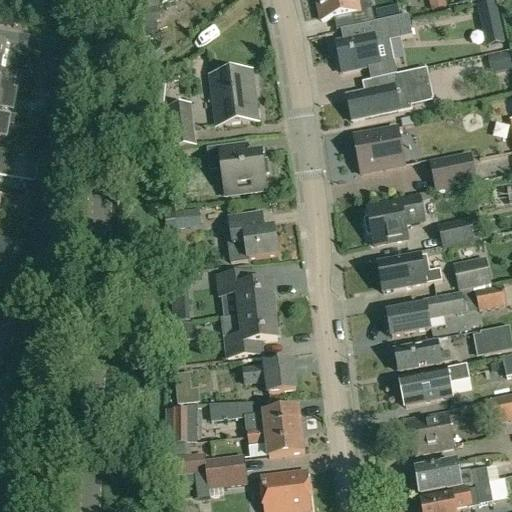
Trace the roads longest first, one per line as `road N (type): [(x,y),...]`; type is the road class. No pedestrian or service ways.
road 1 (residential): [(348,511),(321,240),(282,0)]
road 2 (tertiary): [(91,511),(109,0)]
road 3 (residential): [(0,333),(31,267),(58,141),(75,0)]
